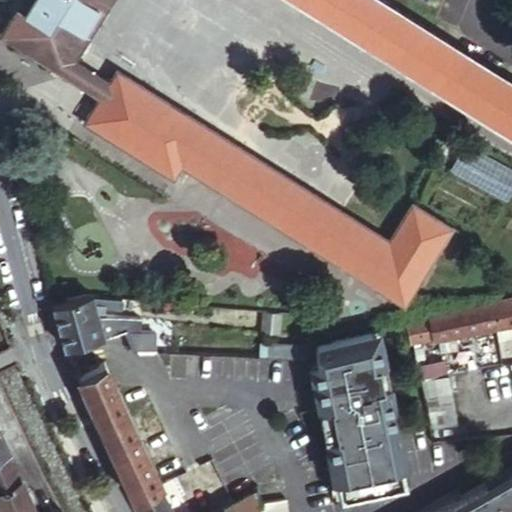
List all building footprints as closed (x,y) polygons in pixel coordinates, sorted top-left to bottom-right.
[(117,69),(110,80),(74,58),(110,0),(22,0),(1,34),(63,74),(100,97),(84,122),(173,178),(181,165),(401,303),(451,227),(412,201),(387,239),(117,69)] [(293,0),(511,135),(511,79),(431,28),(384,0),(293,0)] [(511,191),(511,172),(445,137),(432,162),(507,201),(511,191)] [(502,210),(444,179),(437,192),(495,222),(502,210)] [(491,229),(434,198),(429,207),(486,239),(491,229)] [(238,244),(228,266),(285,290),(295,268),(238,244)] [(58,322),(59,323),(97,313),(95,305),(93,295),(54,303),(58,322)] [(115,297),(93,295),(95,305),(113,307),(115,297)] [(511,295),(490,301),(495,329),(511,325),(511,295)] [(119,298),(115,297),(113,307),(120,308),(122,298),(119,298)] [(410,320),(414,344),(495,329),(490,301),(410,320)] [(276,335),(279,312),(264,311),(262,333),(276,335)] [(59,323),(64,346),(96,339),(103,336),(97,313),(59,323)] [(124,327),(125,326),(126,317),(97,313),(103,336),(123,327),(124,327)] [(133,350),(151,351),(146,324),(127,326),(125,326),(124,327),(123,327),(133,350)] [(103,336),(96,339),(100,348),(133,350),(123,327),(103,336)] [(384,328),(304,344),(333,499),(413,484),(384,328)] [(421,359),(423,373),(450,369),(448,354),(421,359)] [(158,485),(162,483),(112,377),(105,362),(91,368),(77,375),(135,500),(158,485)] [(77,375),(91,368),(88,363),(82,364),(73,364),(77,375)] [(447,375),(421,380),(424,396),(450,392),(447,375)] [(450,392),(424,396),(427,413),(453,408),(450,392)] [(453,408),(427,413),(430,428),(456,424),(453,408)] [(0,458),(10,451),(0,429),(0,458)] [(0,490),(21,475),(10,451),(0,458),(0,490)] [(511,511),(511,465),(422,511),(511,511)] [(38,511),(21,475),(0,490),(0,507),(2,511),(38,511)] [(171,511),(158,485),(135,500),(141,511),(171,511)] [(246,511),(258,511),(254,489),(235,499),(240,509),(244,507),(246,511)] [(235,499),(233,500),(210,511),(246,511),(244,507),(240,509),(235,499)]
